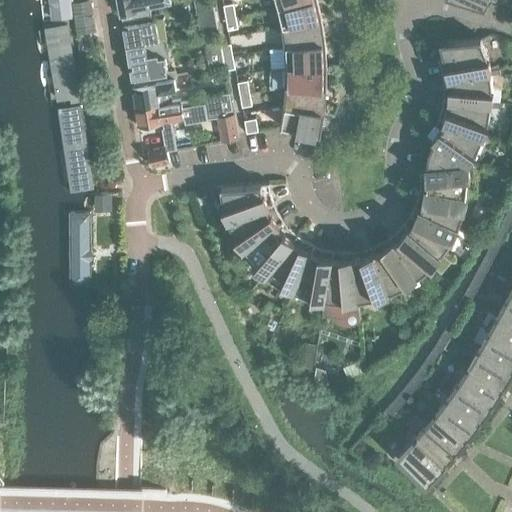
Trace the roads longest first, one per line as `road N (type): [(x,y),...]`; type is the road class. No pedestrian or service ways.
road 1 (residential): [(138,184),(274,163),(298,176),(306,204),(323,222),(348,227),(379,217),(393,196),(417,82),(404,25),(407,0)]
road 2 (residential): [(138,184),(105,0)]
road 3 (residential): [(139,310),(132,200),(138,184)]
